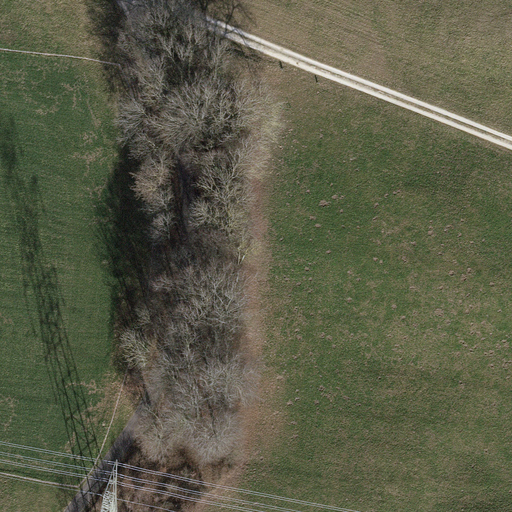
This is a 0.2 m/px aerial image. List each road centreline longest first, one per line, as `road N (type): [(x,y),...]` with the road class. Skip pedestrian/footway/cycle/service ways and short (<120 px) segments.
road 1 (track): [(72,511),(151,404),(178,331),(191,234),(179,146),(124,0)]
road 2 (track): [(140,0),(511,142)]
